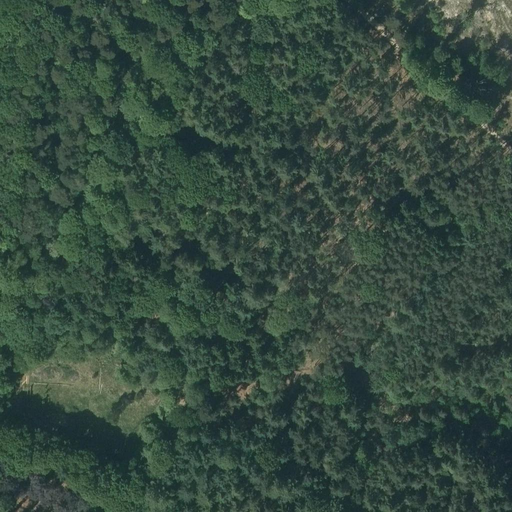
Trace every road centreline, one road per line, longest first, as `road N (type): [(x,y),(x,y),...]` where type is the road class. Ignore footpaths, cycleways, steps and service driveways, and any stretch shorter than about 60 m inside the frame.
road 1 (track): [(511,153),(346,0)]
road 2 (track): [(115,457),(33,412),(0,372)]
